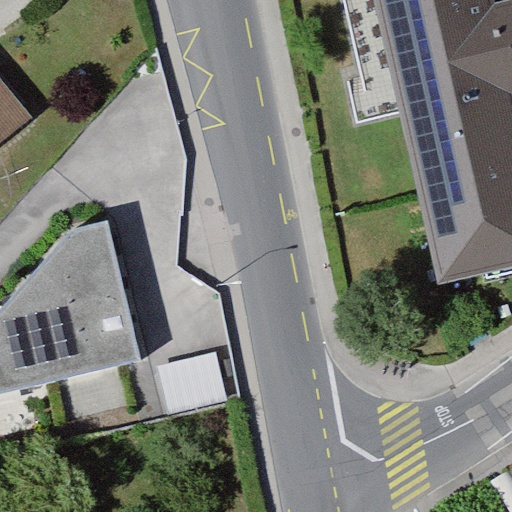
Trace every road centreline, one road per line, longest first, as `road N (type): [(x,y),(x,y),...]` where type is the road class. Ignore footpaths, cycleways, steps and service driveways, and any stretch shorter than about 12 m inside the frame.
road 1 (tertiary): [(312,479),(217,0)]
road 2 (residential): [(511,406),(440,447),(312,479)]
